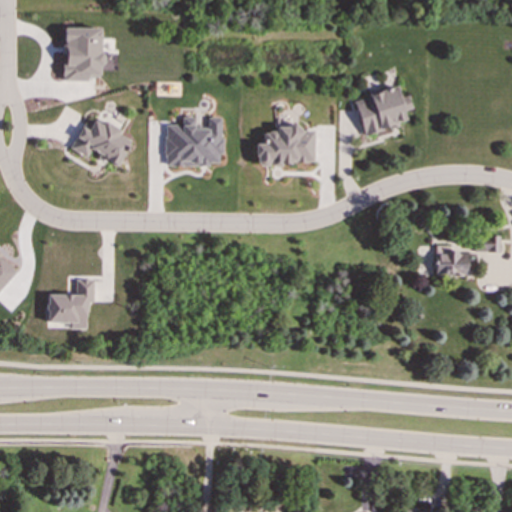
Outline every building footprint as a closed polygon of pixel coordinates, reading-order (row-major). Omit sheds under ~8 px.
[(62,27),(62,80),(87,80),(87,76),(100,76),(99,27),(62,27)] [(361,133),(405,123),(403,110),(411,109),(408,95),(399,97),(397,87),(353,98),(361,133)] [(220,117),(206,116),(206,129),(194,128),(194,116),(181,116),(181,124),(163,124),(163,165),(217,165),(217,154),(220,154),(220,117)] [(68,148),(85,157),(89,151),(116,166),(130,140),(117,133),(119,129),(103,120),(101,124),(93,119),(87,130),(80,126),(68,148)] [(313,163),(312,126),(276,128),(276,131),(262,131),(262,143),(255,143),(255,164),(313,163)] [(498,235),(476,236),(477,252),(498,251),(498,235)] [(466,276),(467,253),(456,253),(456,245),(434,244),(433,274),(466,276)] [(0,287),(15,271),(0,257),(0,287)] [(86,302),(91,302),(92,279),(74,279),(74,294),(46,293),(46,322),(69,322),(69,328),(85,329),(86,302)]
